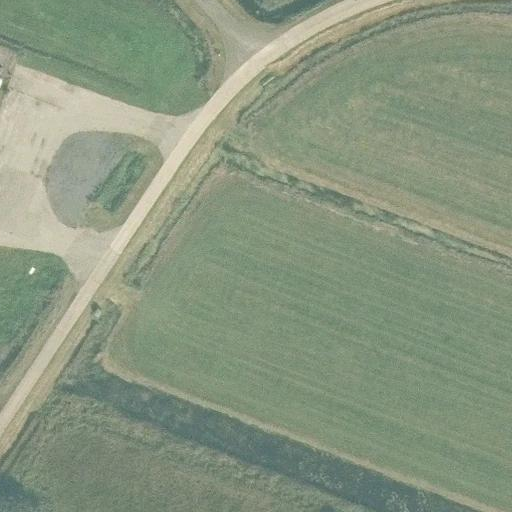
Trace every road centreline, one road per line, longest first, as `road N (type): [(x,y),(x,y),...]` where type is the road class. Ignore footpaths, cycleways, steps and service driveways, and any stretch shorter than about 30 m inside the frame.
road 1 (unclassified): [(0,431),(200,126),(259,67)]
road 2 (unclassified): [(379,0),(259,67)]
